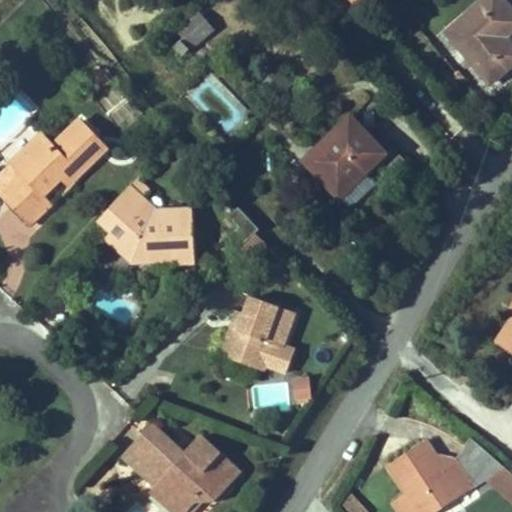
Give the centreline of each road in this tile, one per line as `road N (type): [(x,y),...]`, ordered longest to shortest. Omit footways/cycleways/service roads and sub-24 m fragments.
road 1 (residential): [(283,511),(433,257),(511,155)]
road 2 (residential): [(27,473),(79,414),(79,389),(59,355),(0,330)]
